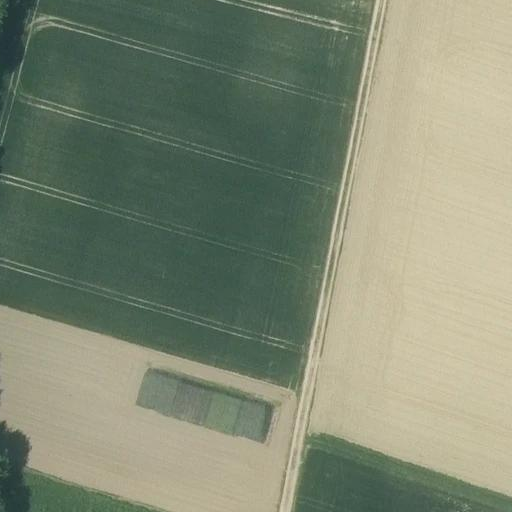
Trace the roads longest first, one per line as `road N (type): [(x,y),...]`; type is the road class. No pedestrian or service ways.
road 1 (track): [(284,511),(380,0)]
road 2 (track): [(511,511),(299,434)]
